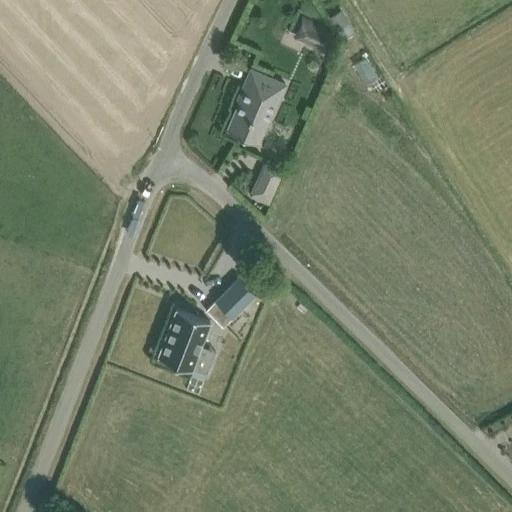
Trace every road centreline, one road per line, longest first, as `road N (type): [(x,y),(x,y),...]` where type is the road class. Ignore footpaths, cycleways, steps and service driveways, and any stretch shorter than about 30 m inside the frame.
road 1 (unclassified): [(511,475),(166,144)]
road 2 (unclassified): [(23,511),(166,144)]
road 3 (unclassified): [(166,144),(231,0)]
